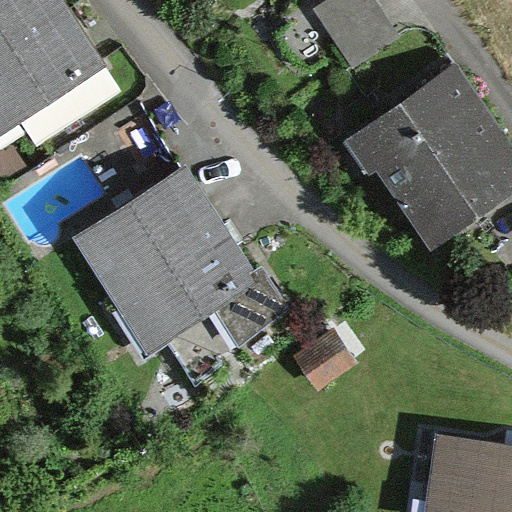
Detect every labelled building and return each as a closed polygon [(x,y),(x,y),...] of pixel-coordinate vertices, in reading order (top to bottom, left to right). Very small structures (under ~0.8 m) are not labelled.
[(53,0),(0,0),(0,136),(100,74),(53,0)] [(364,0),(347,0),(310,22),(345,83),(395,54),(364,0)] [(511,170),(449,67),(338,135),(408,250),(511,187),(511,170)] [(187,155),(78,224),(152,339),(214,300),(238,338),(284,308),(187,155)] [(329,343),(290,371),(309,397),(348,370),(329,343)] [(511,511),(511,455),(425,442),(414,511),(511,511)]
